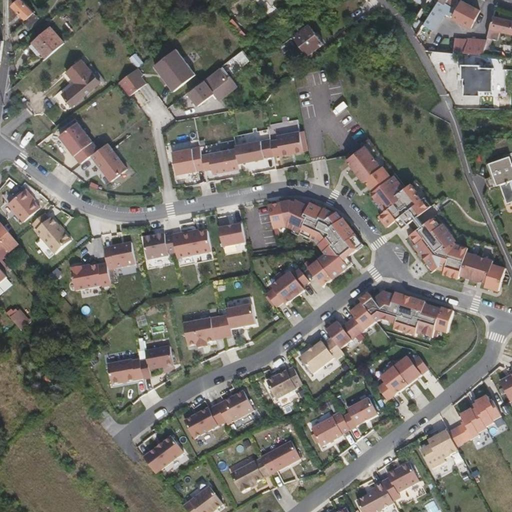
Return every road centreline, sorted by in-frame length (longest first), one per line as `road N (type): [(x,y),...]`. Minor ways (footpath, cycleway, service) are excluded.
road 1 (residential): [(393,260),(263,360),(194,385),(121,439)]
road 2 (residential): [(500,315),(484,365),(300,511)]
road 3 (residential): [(393,260),(351,207),(322,192),(283,188),(173,210)]
road 4 (residential): [(173,210),(126,214),(89,206),(0,148)]
road 5 (residential): [(444,93),(470,178),(511,265)]
road 6 (residential): [(500,315),(412,286),(393,260)]
road 7 (residential): [(0,123),(5,0)]
